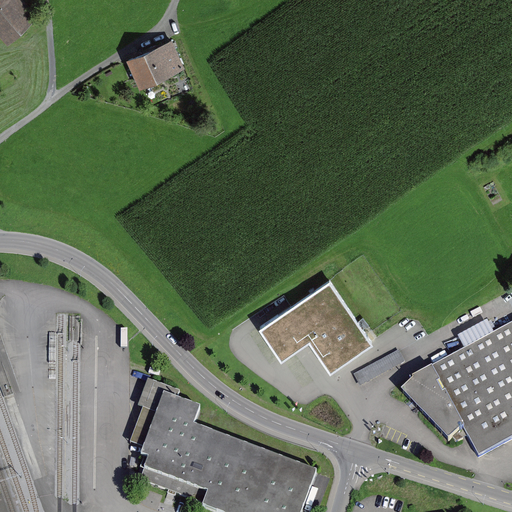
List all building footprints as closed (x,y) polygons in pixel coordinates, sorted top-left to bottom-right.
[(34,25),(11,0),(0,0),(0,49),(3,53),(34,25)] [(188,66),(174,37),(128,58),(141,87),(188,66)] [(282,356),(311,337),(331,369),(373,341),(332,278),(261,324),(282,356)] [(511,325),(434,367),(405,394),(450,442),(465,432),(477,457),(511,440),(511,325)] [(355,373),(361,385),(406,365),(400,352),(355,373)] [(206,508),(217,511),(301,511),(315,476),(192,430),(198,413),(161,399),(139,458),(149,461),(145,471),(211,496),(206,508)]
